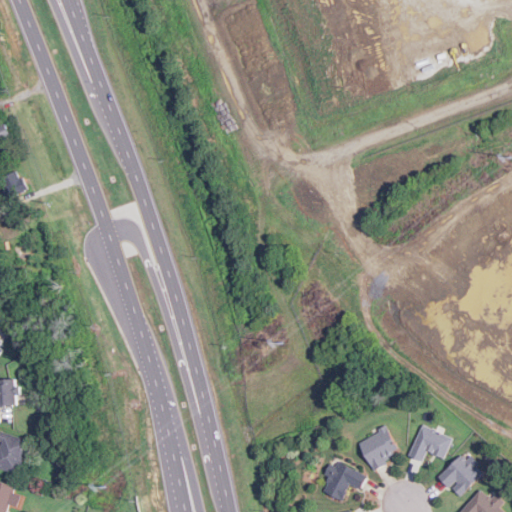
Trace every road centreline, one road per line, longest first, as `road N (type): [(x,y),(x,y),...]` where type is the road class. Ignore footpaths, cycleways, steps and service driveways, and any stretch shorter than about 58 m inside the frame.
road 1 (trunk): [(232,511),(157,226),(68,0)]
road 2 (trunk): [(223,511),(141,244),(125,230),(103,234)]
road 3 (trunk): [(12,0),(103,234)]
road 4 (trunk): [(103,234),(153,373)]
road 5 (trunk): [(112,112),(88,85),(52,0)]
